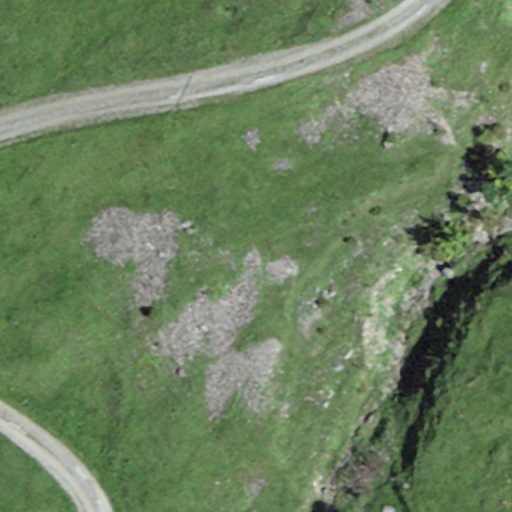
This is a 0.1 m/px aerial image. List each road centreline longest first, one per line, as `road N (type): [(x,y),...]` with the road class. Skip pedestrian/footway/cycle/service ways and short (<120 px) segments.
road 1 (track): [(428,0),(336,69),(0,135)]
road 2 (track): [(0,415),(51,446),(102,500),(103,511)]
